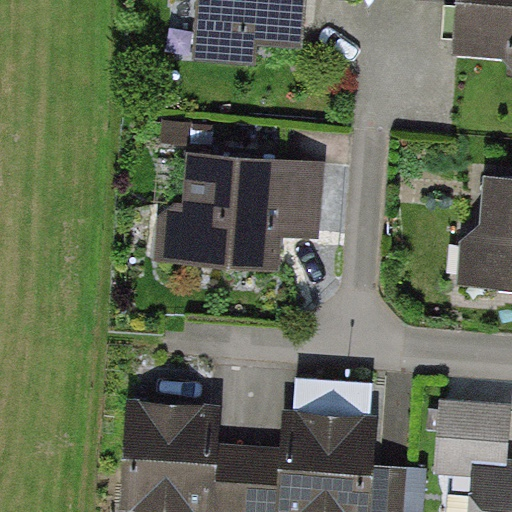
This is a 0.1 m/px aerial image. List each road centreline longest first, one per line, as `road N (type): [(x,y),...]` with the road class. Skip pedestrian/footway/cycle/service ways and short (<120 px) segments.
road 1 (residential): [(511,358),(349,344),(368,56)]
road 2 (unknown): [(179,342),(349,344)]
